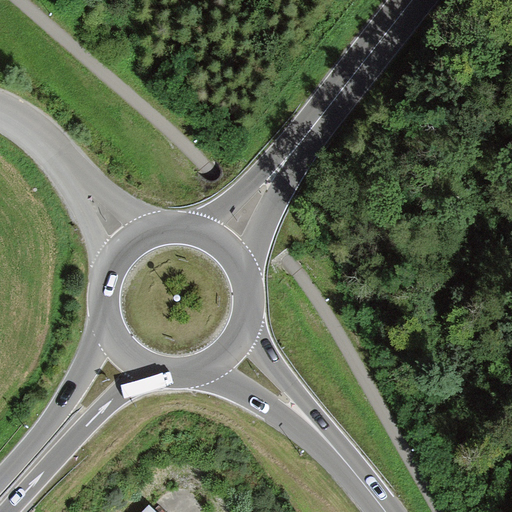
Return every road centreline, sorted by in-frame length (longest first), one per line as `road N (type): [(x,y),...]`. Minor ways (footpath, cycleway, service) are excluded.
road 1 (primary): [(279,171),(416,0)]
road 2 (primary): [(7,511),(86,425),(169,371)]
road 3 (primary): [(103,308),(81,381),(0,482)]
road 4 (tertiary): [(317,431),(259,342),(246,295)]
road 5 (tertiary): [(187,370),(271,401),(317,431)]
road 6 (primary): [(194,232),(147,232),(132,242),(114,262),(103,308)]
